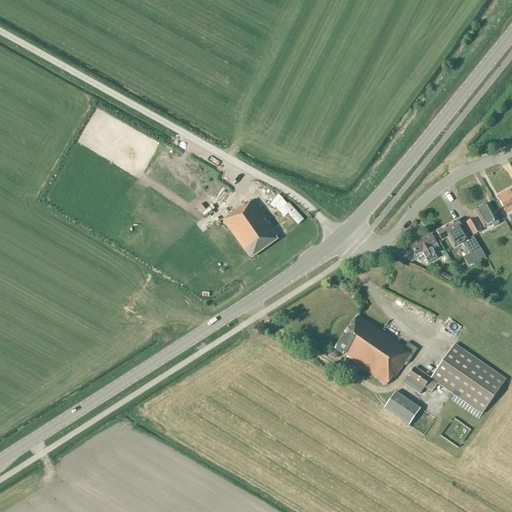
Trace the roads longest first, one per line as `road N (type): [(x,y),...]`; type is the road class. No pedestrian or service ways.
road 1 (tertiary): [(0,459),(344,233)]
road 2 (unclassified): [(344,233),(295,196),(0,31)]
road 3 (tertiary): [(344,233),(511,34)]
road 4 (unclassified): [(344,233),(358,243),(383,243),(450,179),(511,153)]
